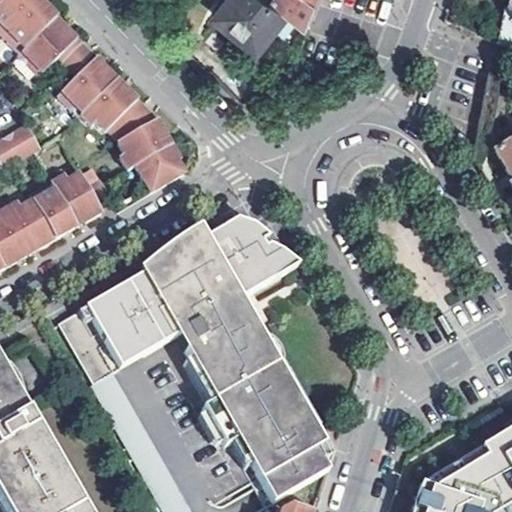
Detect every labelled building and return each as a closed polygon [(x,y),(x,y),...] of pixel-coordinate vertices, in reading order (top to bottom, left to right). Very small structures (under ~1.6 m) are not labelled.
[(0,33),(9,43),(44,8),(36,0),(15,0),(0,14),(0,33)] [(0,0),(0,14),(15,0),(0,0)] [(271,0),(226,0),(214,16),(257,51),(288,13),(271,0)] [(271,0),(288,13),(303,23),(308,27),(318,0),(271,0)] [(511,6),(503,15),(497,44),(511,47),(511,6)] [(9,43),(27,61),(63,27),(54,18),(44,8),(9,43)] [(305,35),(308,27),(303,23),(293,39),(299,43),(305,35)] [(65,66),(70,70),(88,52),(75,39),(63,27),(27,61),(25,64),(46,84),(65,66)] [(70,70),(80,80),(98,62),(92,56),(88,52),(70,70)] [(86,124),(88,122),(123,87),(110,74),(98,62),(80,80),(84,85),(65,104),(86,124)] [(113,139),(115,138),(144,108),(134,97),(123,87),(88,122),(99,133),(103,130),(113,139)] [(115,138),(121,144),(160,123),(152,116),(144,108),(115,138)] [(131,171),(137,168),(174,147),(168,137),(160,123),(121,144),(129,155),(124,160),(131,171)] [(0,160),(9,176),(44,157),(30,132),(0,149),(0,160)] [(510,190),(511,193),(511,143),(511,144),(492,156),(511,188),(510,190)] [(174,147),(137,168),(152,195),(187,175),(183,168),(187,166),(182,158),(174,147)] [(0,274),(12,268),(44,250),(64,239),(88,225),(109,213),(116,209),(104,187),(91,195),(81,178),(71,183),(69,180),(54,188),(56,193),(35,206),(34,203),(23,209),(21,206),(0,218),(0,274)] [(233,309),(298,272),(283,257),(269,252),(265,253),(262,248),(267,244),(252,231),(238,226),(206,243),(143,281),(98,307),(87,313),(120,373),(187,336),(195,349),(186,354),(191,363),(215,405),(209,409),(203,412),(206,417),(223,447),(225,451),(231,448),(238,444),(252,469),(273,506),(326,475),(327,473),(315,452),(316,452),(320,449),(311,433),(262,346),(254,332),(248,335),(233,309)] [(143,281),(206,243),(201,235),(173,252),(141,277),(143,281)] [(120,373),(87,313),(61,328),(94,388),(114,377),(120,373)] [(267,342),(262,346),(311,433),(318,429),(283,365),(282,362),(282,358),(280,353),(278,351),(276,348),(273,345),(271,344),(267,342)] [(0,362),(0,504),(4,511),(86,511),(22,399),(26,396),(24,388),(14,371),(6,364),(2,365),(0,362)] [(215,405),(191,363),(184,367),(209,409),(215,405)] [(94,388),(87,392),(154,511),(191,511),(114,377),(94,388)] [(223,447),(206,417),(199,421),(216,451),(223,447)] [(419,511),(420,511),(511,511),(511,433),(431,480),(419,511)] [(238,444),(231,448),(245,473),(252,469),(238,444)] [(327,462),(320,449),(316,452),(323,464),(327,462)]
